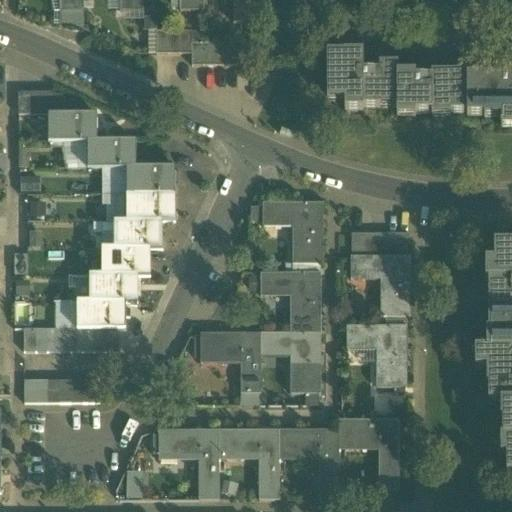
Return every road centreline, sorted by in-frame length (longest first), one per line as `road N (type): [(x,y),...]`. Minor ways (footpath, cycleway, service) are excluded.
road 1 (residential): [(252,149),(130,411),(85,450)]
road 2 (residential): [(252,149),(0,32)]
road 3 (residential): [(511,199),(375,188),(252,149)]
